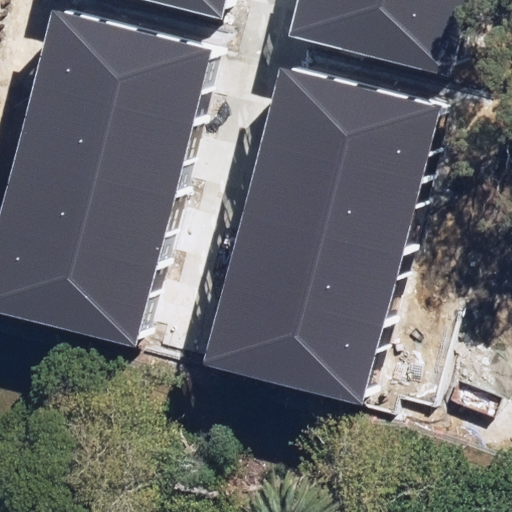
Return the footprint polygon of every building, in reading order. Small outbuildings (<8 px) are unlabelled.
[(219,0),(152,0),(216,15),(219,0)] [(460,0),(299,0),(291,36),(443,72),(460,0)] [(209,47),(50,8),(31,83),(191,122),(209,47)] [(438,102),(278,63),(260,138),(420,177),(438,102)] [(191,122),(31,83),(13,158),(173,197),(191,122)] [(420,177),(260,138),(242,213),(402,251),(420,177)] [(173,197),(13,158),(0,211),(0,234),(154,272),(173,197)] [(402,251),(242,213),(224,288),(383,326),(402,251)] [(154,272),(0,234),(0,313),(136,347),(154,272)] [(383,326),(224,288),(205,363),(365,401),(383,326)]
